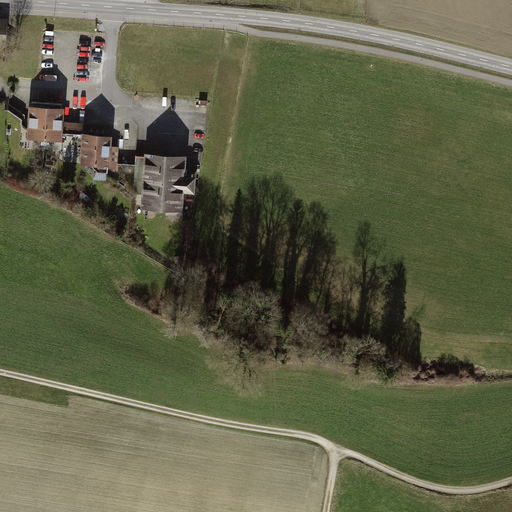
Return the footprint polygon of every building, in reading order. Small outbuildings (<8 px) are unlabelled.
[(0,46),(9,47),(10,20),(0,19),(0,46)] [(45,144),(48,103),(32,102),(31,115),(29,138),(42,139),(42,144),(45,144)] [(62,104),(48,103),(45,144),(47,145),(47,140),(59,141),(60,128),(61,122),(62,104)] [(25,115),(9,104),(8,122),(29,138),(31,115),(25,115)] [(61,122),(60,128),(85,130),(85,135),(110,137),(111,126),(61,122)] [(85,130),(60,128),(59,141),(47,140),(47,145),(45,144),(42,144),(42,139),(29,138),(63,162),(83,163),(85,135),(85,130)] [(109,147),(110,137),(85,135),(83,163),(83,164),(94,165),(94,167),(98,172),(108,172),(108,175),(115,180),(118,148),(109,147)] [(185,159),(137,155),(136,165),(134,194),(136,196),(144,196),(143,206),(182,209),(183,187),(192,188),(192,181),(183,181),(185,159)] [(134,194),(136,165),(119,164),(117,181),(134,194)]
